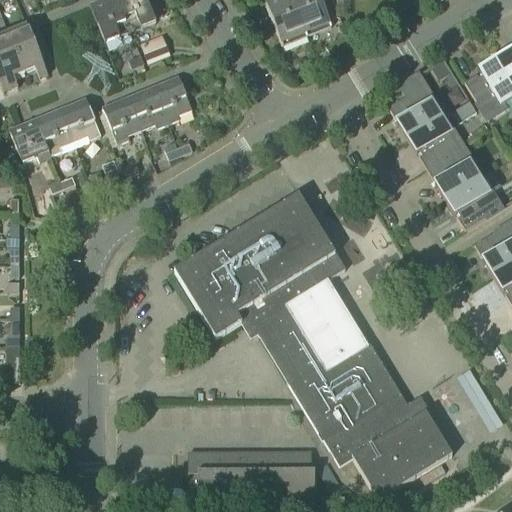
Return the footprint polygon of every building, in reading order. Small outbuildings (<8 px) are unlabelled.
[(115,0),(110,0),(89,8),(104,46),(130,36),(115,0)] [(144,0),(115,0),(130,36),(155,26),(154,23),(162,20),(157,9),(149,12),(144,0)] [(273,0),(275,4),(263,9),(280,49),(305,39),(288,0),(273,0)] [(288,0),(305,39),(329,30),(316,0),(288,0)] [(330,0),(335,12),(347,7),(344,0),(330,0)] [(25,27),(7,35),(23,76),(34,71),(38,81),(46,78),(25,27)] [(7,35),(0,37),(0,70),(9,93),(17,90),(12,80),(23,76),(7,35)] [(162,41),(140,50),(144,59),(147,67),(148,70),(170,61),(162,41)] [(505,57),(492,65),(511,97),(511,52),(510,54),(511,55),(507,57),(505,54),(504,55),(505,57)] [(140,61),(128,66),(131,74),(143,69),(140,61)] [(473,77),(461,85),(485,123),(503,112),(500,108),(511,100),(511,97),(492,65),(476,75),(477,76),(474,78),(473,77)] [(0,70),(0,91),(2,96),(9,93),(0,70)] [(405,100),(386,112),(396,128),(394,129),(395,130),(397,129),(406,143),(438,123),(430,109),(434,107),(416,79),(398,90),(398,91),(399,90),(405,100)] [(178,81),(152,92),(167,129),(179,124),(177,120),(190,115),(192,119),(193,119),(178,81)] [(448,102),(453,109),(465,101),(458,89),(450,94),(448,102)] [(152,92),(127,102),(142,139),(143,139),(141,135),(154,130),(156,134),(167,129),(152,92)] [(127,102),(101,112),(116,149),(128,145),(127,141),(140,135),(141,139),(142,139),(127,102)] [(85,103),(60,113),(75,151),(73,147),(87,141),(88,145),(100,140),(85,103)] [(475,116),(468,104),(452,115),(459,126),(475,116)] [(60,113),(34,123),(49,161),(61,156),(59,152),(72,147),(74,151),(75,151),(60,113)] [(34,123),(9,134),(23,171),(25,170),(23,166),(36,161),(38,165),(49,161),(34,123)] [(438,123),(406,143),(415,159),(416,158),(418,161),(417,162),(425,174),(461,151),(450,134),(446,136),(438,123)] [(188,148),(176,153),(179,161),(191,156),(188,148)] [(461,151),(425,174),(432,186),(433,185),(435,188),(432,190),(433,191),(435,190),(444,204),(476,184),(468,170),(472,168),(461,151)] [(176,153),(165,157),(168,165),(179,161),(176,153)] [(113,164),(101,169),(104,177),(116,173),(113,164)] [(135,169),(123,174),(126,182),(138,177),(135,169)] [(90,188),(100,184),(97,176),(87,180),(90,188)] [(71,181),(59,186),(62,194),(74,189),(71,181)] [(476,184),(444,204),(453,220),(454,219),(456,222),(455,223),(463,235),(502,211),(501,210),(499,211),(489,195),(485,197),(476,184)] [(59,186),(48,190),(51,198),(62,194),(59,186)] [(287,205),(172,275),(213,343),(246,323),(317,439),(318,439),(337,471),(351,464),(376,505),(450,460),(425,418),(428,416),(419,401),(406,409),(369,348),(367,350),(326,284),(344,273),(334,257),(333,258),(297,199),(287,205)] [(18,203),(9,203),(9,215),(18,215),(18,203)] [(18,215),(9,215),(9,228),(19,227),(18,215)] [(511,225),(472,249),(482,266),(480,267),(481,268),(483,267),(492,281),(511,268),(511,231),(509,228),(511,226),(511,225)] [(19,256),(9,257),(9,269),(19,269),(19,256)] [(511,268),(492,281),(501,296),(502,296),(504,299),(503,299),(511,311),(511,310),(511,268)] [(19,269),(9,269),(9,282),(19,282),(19,269)] [(19,286),(8,286),(8,296),(19,296),(19,286)] [(19,311),(10,311),(10,323),(19,323),(19,311)] [(19,323),(10,323),(10,336),(19,336),(19,323)] [(5,352),(5,374),(19,374),(19,352),(5,352)] [(511,427),(480,374),(467,382),(500,437),(511,430),(511,427)] [(287,455),(187,456),(187,489),(197,489),(196,511),(202,511),(287,511),(313,511),(313,475),(310,475),(310,456),(287,455)] [(419,482),(423,489),(444,477),(440,470),(419,482)]
